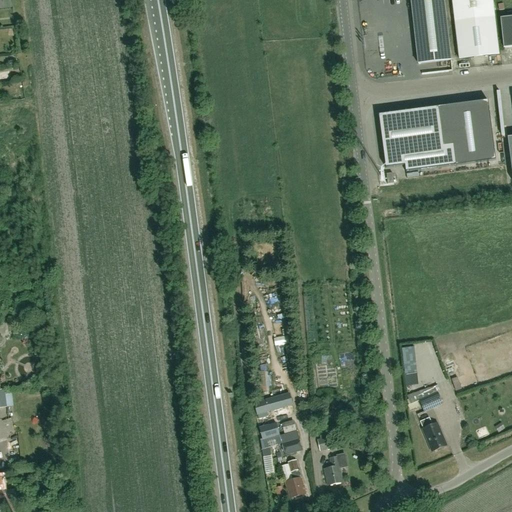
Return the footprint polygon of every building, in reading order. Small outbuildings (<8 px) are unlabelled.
[(410,0),(418,65),(451,61),(443,0),(410,0)] [(451,0),(459,60),(499,55),(492,0),(451,0)] [(511,17),(500,19),(503,49),(511,47),(511,17)] [(378,49),(366,52),(367,58),(379,56),(378,49)] [(438,108),(379,116),(386,168),(405,166),(406,173),(456,166),(453,145),(443,147),(438,108)] [(474,149),(479,167),(485,166),(480,147),(474,149)] [(393,174),(379,175),(380,187),(394,186),(393,174)] [(417,402),(420,401),(424,411),(442,404),(437,393),(437,391),(440,390),(438,385),(407,396),(408,400),(407,401),(408,405),(407,406),(409,410),(419,407),(417,402)] [(256,416),(266,413),(292,406),(289,393),(253,403),(256,416)] [(429,455),(445,449),(439,433),(438,433),(434,424),(427,427),(424,421),(417,424),(426,445),(425,446),(429,455)] [(292,423),(282,426),(284,435),(295,433),(292,423)] [(276,425),(259,430),(266,476),(274,475),(269,450),(281,447),(276,425)] [(296,432),(295,433),(284,435),(281,436),(281,437),(286,455),(302,451),(296,432)] [(320,452),(336,448),(333,437),(317,440),(320,452)] [(337,456),(337,457),(330,459),(332,468),(324,470),(328,486),(343,482),(340,469),(347,467),(345,454),(337,456)] [(290,499),(306,494),(301,478),(299,470),(297,460),(288,463),(291,473),(291,472),(293,480),(285,483),(290,499)] [(332,496),(328,491),(320,497),(325,502),(332,496)] [(5,511),(10,511),(13,511),(11,500),(4,500),(5,511)]
